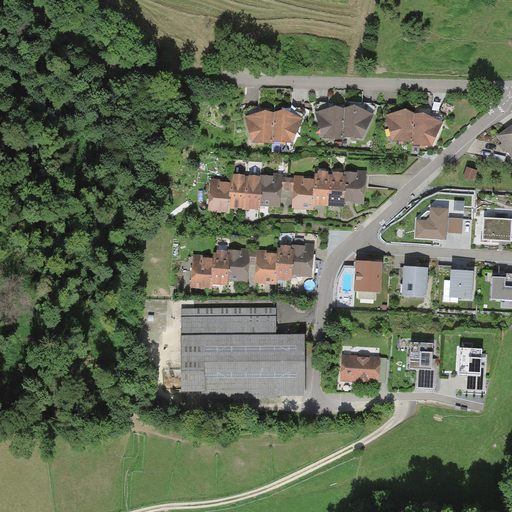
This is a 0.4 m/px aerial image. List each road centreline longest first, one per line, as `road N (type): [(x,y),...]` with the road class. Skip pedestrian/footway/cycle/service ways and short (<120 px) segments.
road 1 (residential): [(356,237),(331,266),(315,397),(432,396),(482,406)]
road 2 (track): [(144,511),(246,497),(392,423),(403,395)]
road 3 (residential): [(511,88),(235,77)]
road 4 (track): [(22,0),(109,66),(235,77)]
road 5 (residential): [(511,99),(356,237)]
road 6 (residential): [(356,237),(377,247),(511,256)]
road 7 (track): [(268,487),(305,489),(406,459)]
